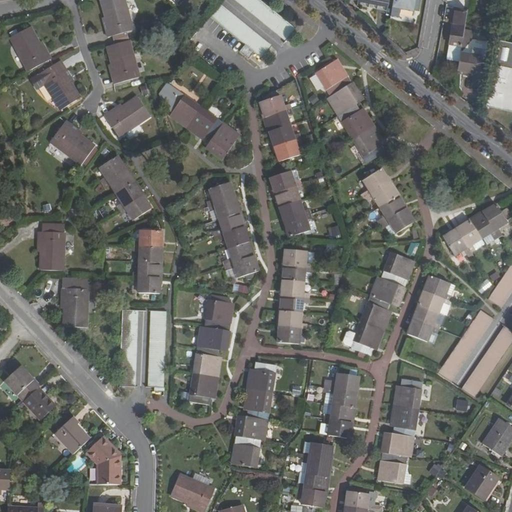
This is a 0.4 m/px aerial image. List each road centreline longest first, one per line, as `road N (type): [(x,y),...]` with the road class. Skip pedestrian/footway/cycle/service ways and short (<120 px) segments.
road 1 (residential): [(333,511),(344,474),(367,447),(391,332),(420,260),(427,216),(413,162),(449,106)]
road 2 (residential): [(143,511),(139,439),(30,321)]
